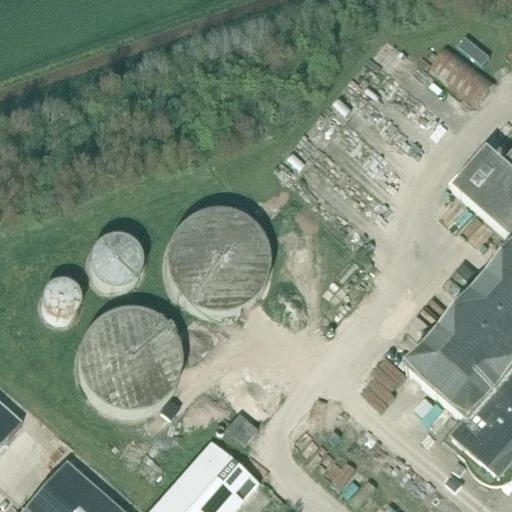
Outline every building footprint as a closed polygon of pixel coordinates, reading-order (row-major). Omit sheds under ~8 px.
[(447,52),(429,76),(477,112),(495,87),(447,52)] [(427,356),(408,379),(466,430),(451,447),(500,490),(511,476),(511,160),(504,170),(487,155),(471,175),(466,171),(449,190),(454,194),(452,196),(511,247),(511,258),(435,347),(426,338),(418,347),(427,356)] [(166,261),(165,272),(166,284),(170,295),(176,304),(184,313),(194,319),(205,323),(217,324),(228,323),(239,319),(249,313),(257,305),(263,295),(267,284),(269,273),(267,261),(264,250),(258,240),(249,232),(240,226),(229,222),(217,221),(206,222),(195,226),(185,232),(177,240),(170,250),(166,261)] [(90,262),(88,270),(89,277),(91,284),(96,290),(101,295),(108,298),(116,299),(123,297),(130,294),(136,289),(139,282),(141,275),(141,267),(138,260),(134,254),(128,249),(121,246),(114,246),(106,247),(99,251),(94,256),(90,262)] [(41,304),(40,310),(40,316),(43,321),(47,326),(52,329),(58,330),(64,330),(69,328),(74,324),(78,320),(79,314),(80,308),(78,302),(75,297),(70,293),(65,291),(59,290),(53,291),(48,294),(43,299),(41,304)] [(79,360),(77,370),(78,379),(80,388),(84,397),(90,405),(96,412),(104,417),(113,421),(122,423),(132,423),(142,422),(151,419),(159,414),(166,408),(172,401),(177,392),(180,383),(181,374),(181,364),(178,355),(174,346),(169,338),(162,331),(154,326),(145,322),(136,320),(126,320),(117,321),(108,324),(100,329),(92,335),(86,343),(82,351),(79,360)] [(0,411),(0,453),(21,430),(0,411)] [(238,421),(225,436),(243,452),(257,437),(238,421)] [(239,511),(258,491),(210,450),(155,511),(239,511)] [(114,511),(66,469),(28,511),(114,511)]
